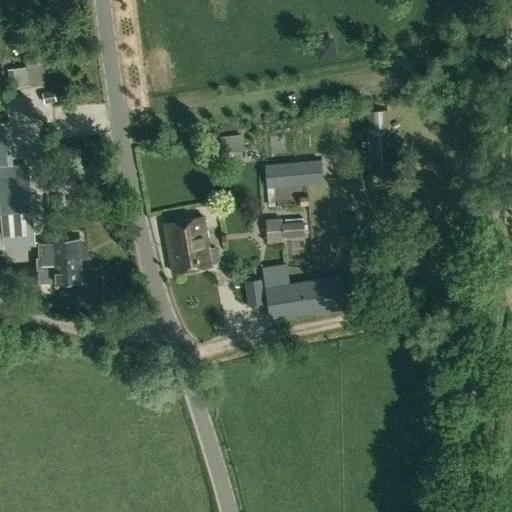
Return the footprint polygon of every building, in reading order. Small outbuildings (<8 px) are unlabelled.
[(16,89),(46,84),(42,57),(25,60),(26,67),(7,71),(10,88),(15,87),(16,89)] [(390,136),(388,109),(367,110),(369,134),(365,135),(366,150),(369,150),(370,157),(367,157),(368,175),(392,173),(392,167),(395,167),(393,136),(390,136)] [(0,121),(0,247),(35,244),(27,163),(12,164),(9,121),(0,121)] [(321,160),(265,165),(267,187),(323,182),(321,160)] [(203,216),(163,224),(173,273),(212,266),(211,263),(216,262),(218,259),(217,250),(214,248),(209,249),(203,216)] [(280,218),(265,219),(266,242),(282,241),(282,235),(304,233),(303,220),(280,222),(280,218)] [(40,264),(37,264),(37,266),(7,267),(4,271),(4,284),(8,288),(14,287),(13,283),(77,280),(78,299),(101,298),(100,267),(80,268),(78,239),(50,241),(50,242),(39,243),(40,264)] [(342,276),(265,287),(270,320),(346,308),(342,276)] [(260,279),(245,282),(248,306),(264,303),(260,279)] [(434,307),(451,303),(448,290),(431,294),(434,307)]
